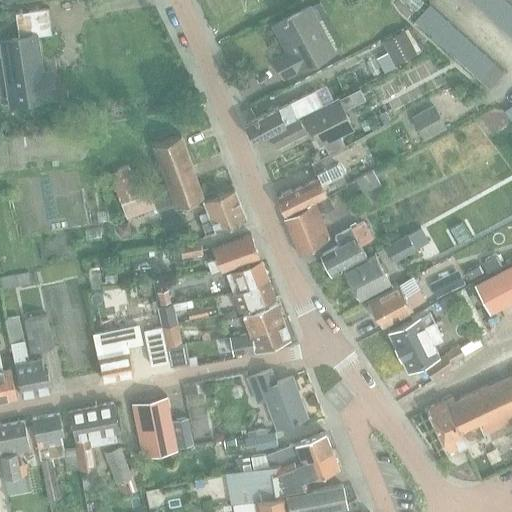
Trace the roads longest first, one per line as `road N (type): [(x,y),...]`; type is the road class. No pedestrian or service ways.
road 1 (residential): [(331,345),(283,262),(176,0)]
road 2 (residential): [(0,411),(331,345)]
road 3 (residential): [(452,511),(331,345)]
